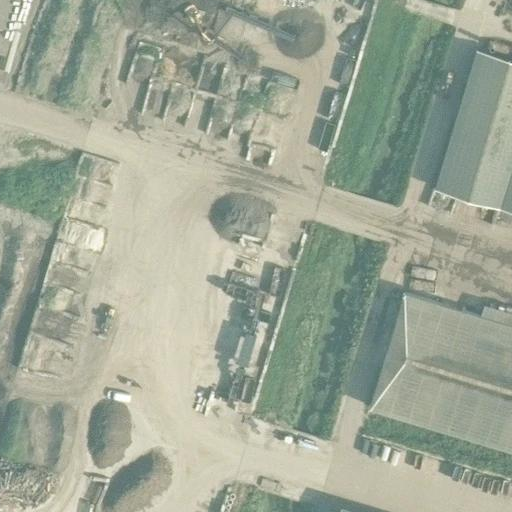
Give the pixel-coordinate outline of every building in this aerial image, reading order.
[(0,0),(0,423),(125,0),(0,0)] [(347,0),(126,0),(99,93),(330,161),(374,8),(347,0)] [(434,187),(501,207),(511,170),(511,59),(476,48),(434,187)] [(511,170),(501,207),(511,210),(511,170)] [(368,405),(511,448),(511,322),(403,290),(368,405)]
